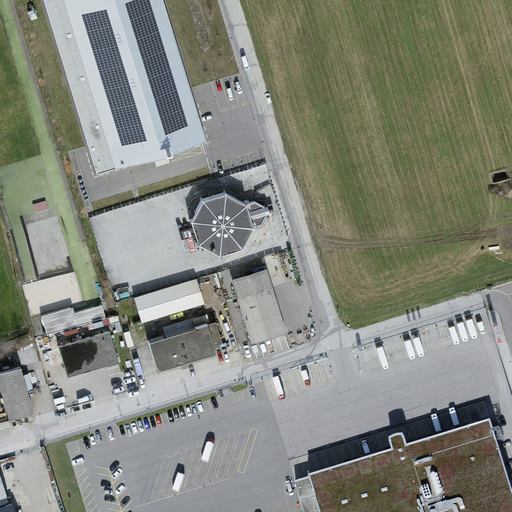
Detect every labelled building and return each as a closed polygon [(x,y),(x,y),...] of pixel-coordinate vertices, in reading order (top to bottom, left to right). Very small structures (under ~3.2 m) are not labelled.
[(206,142),(162,0),(45,0),(98,175),(206,142)] [(223,252),(233,249),(241,244),(247,236),(250,226),(250,217),(247,208),(241,200),(233,195),(223,192),(214,193),(205,197),(197,203),(193,212),(191,221),(192,231),(197,240),(204,247),(213,251),(223,252)] [(235,281),(254,340),(285,330),(266,270),(235,281)] [(195,278),(134,296),(141,320),(202,302),(195,278)] [(72,308),(42,316),(47,332),(105,316),(102,305),(73,313),(72,308)] [(159,370),(218,351),(208,322),(149,340),(159,370)] [(70,376),(119,360),(110,331),(61,346),(70,376)] [(0,387),(9,418),(34,411),(20,366),(0,371),(0,387)] [(511,511),(511,485),(493,424),(311,479),(321,511),(511,511)] [(0,474),(0,511),(13,511),(1,474),(0,474)]
